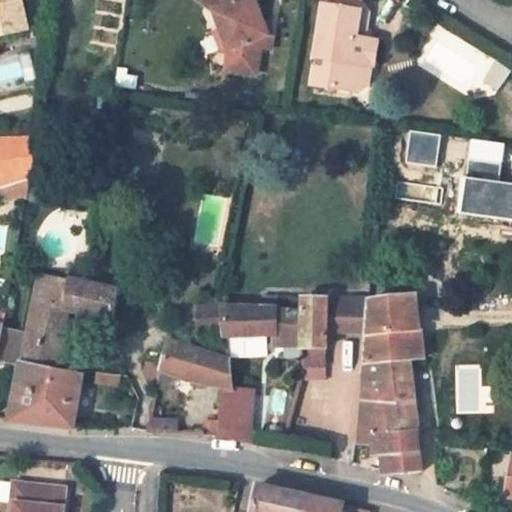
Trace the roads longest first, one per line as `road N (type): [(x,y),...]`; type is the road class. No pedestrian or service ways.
road 1 (residential): [(124,450),(376,491),(429,511)]
road 2 (residential): [(0,436),(124,450)]
